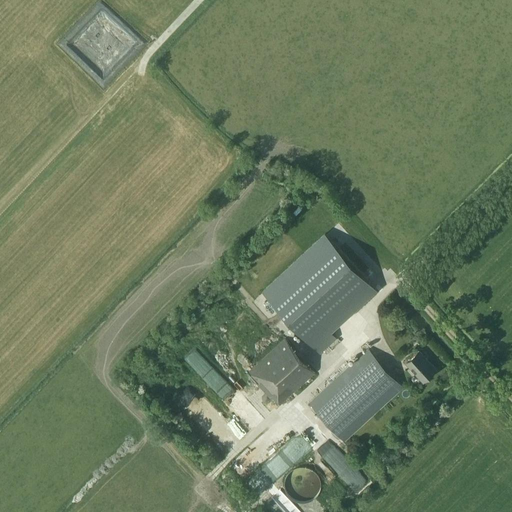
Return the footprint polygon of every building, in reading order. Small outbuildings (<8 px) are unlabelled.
[(337,337),(331,331),(376,289),(325,233),(263,290),(320,352),(337,337)] [(319,371),(289,336),(251,368),(281,403),(319,371)] [(199,348),(188,359),(222,393),(233,383),(199,348)] [(404,386),(369,348),(309,402),(344,440),(404,386)] [(425,382),(438,369),(421,350),(408,363),(425,382)] [(213,421),(223,413),(197,381),(187,390),(213,421)] [(320,488),(308,463),(286,473),(298,498),(320,488)]
